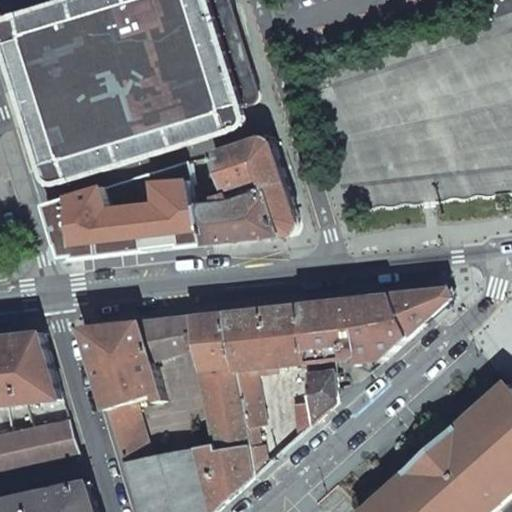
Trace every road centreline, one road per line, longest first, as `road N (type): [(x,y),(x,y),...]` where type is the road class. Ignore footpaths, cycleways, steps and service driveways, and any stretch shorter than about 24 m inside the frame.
road 1 (residential): [(262,511),(488,300),(498,249)]
road 2 (secondary): [(55,295),(334,268)]
road 3 (residential): [(334,268),(331,235),(259,0)]
road 4 (residential): [(121,511),(55,295)]
road 5 (residential): [(55,295),(0,106)]
road 6 (secondary): [(334,268),(498,249)]
